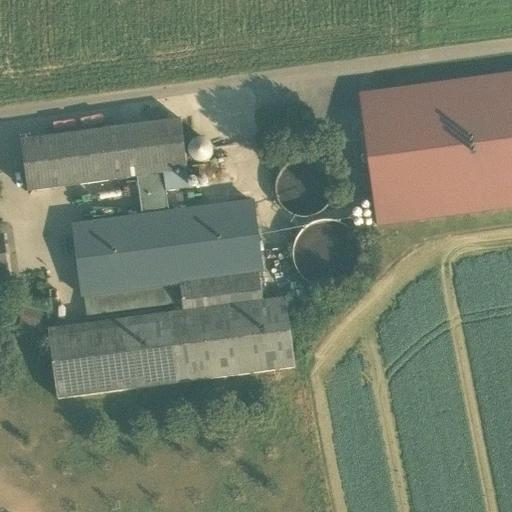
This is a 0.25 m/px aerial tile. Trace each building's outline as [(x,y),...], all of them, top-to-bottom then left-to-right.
[(511,74),(360,96),(378,227),(511,208),(511,74)] [(28,193),(138,178),(163,175),(187,172),(188,171),(181,120),(22,141),(28,193)] [(195,142),(190,150),(191,158),(199,163),(207,161),(212,153),(210,145),(203,141),(195,142)] [(313,218),(324,212),(332,203),(335,191),(332,179),(326,168),(315,162),(303,160),(291,163),(282,171),(276,182),(276,195),(280,206),(289,215),(301,219),(313,218)] [(187,172),(163,175),(166,192),(189,189),(187,172)] [(138,178),(143,218),(169,215),(166,192),(163,175),(138,178)] [(74,228),(83,297),(171,285),(259,273),(262,273),(253,203),(169,215),(143,218),(74,228)] [(361,219),(362,215),(361,212),(358,211),(354,212),(353,215),(354,218),(358,220),(361,219)] [(337,288),(350,282),(359,270),(363,256),(360,242),(352,230),(340,223),(326,221),(312,225),(301,234),(295,247),(294,261),(299,274),(310,284),(323,289),(337,288)] [(362,228),(363,225),(362,222),(359,221),(356,222),(354,225),(356,228),(359,230),(362,228)] [(0,235),(0,272),(10,271),(5,235),(0,235)] [(175,309),(175,314),(263,303),(259,273),(171,285),(175,309)] [(87,321),(175,309),(171,285),(83,297),(87,321)] [(175,314),(167,315),(177,385),(296,369),(287,300),(263,303),(175,314)] [(17,325),(35,329),(39,310),(21,307),(17,325)] [(59,400),(177,385),(167,315),(49,331),(59,400)]
